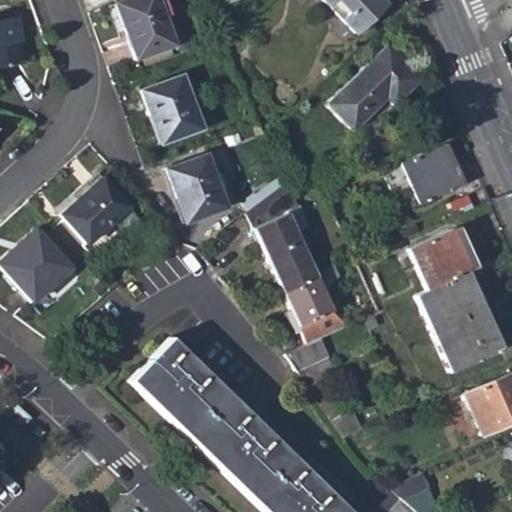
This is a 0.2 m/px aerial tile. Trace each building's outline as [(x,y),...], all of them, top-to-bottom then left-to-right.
[(134,61),(172,46),(155,0),(125,0),(106,7),(116,34),(121,32),(134,61)] [(320,0),(353,33),(383,4),(379,0),(320,0)] [(17,44),(13,19),(0,20),(0,69),(17,67),(14,45),(17,44)] [(416,81),(384,46),(323,105),(349,131),(384,98),(390,105),(416,81)] [(161,142),(197,130),(178,78),(137,93),(145,114),(150,113),(161,142)] [(460,187),(442,146),(383,173),(391,190),(408,182),(418,206),(460,187)] [(186,222),(221,208),(202,155),(162,171),(172,199),(177,197),(186,222)] [(123,208),(96,179),(58,215),(82,244),(123,208)] [(242,214),(245,220),(279,201),(292,198),(285,181),(242,214)] [(245,220),(246,223),(294,202),(292,198),(279,201),(245,220)] [(246,223),(280,294),(312,279),(292,236),(305,229),(294,202),(246,223)] [(406,250),(425,290),(467,271),(449,230),(406,250)] [(26,302),(64,269),(34,235),(8,259),(11,262),(0,272),(26,302)] [(503,349),(468,271),(467,271),(425,290),(413,296),(448,373),(503,349)] [(298,331),(303,345),(316,340),(348,326),(327,312),(312,279),(280,294),(287,311),(281,313),(291,334),(298,331)] [(360,320),(367,331),(389,320),(383,310),(378,311),(360,320)] [(259,511),(342,511),(165,340),(124,382),(259,511)] [(294,373),(325,358),(316,340),(303,345),(282,355),(294,373)] [(330,367),(325,358),(294,373),(305,390),(321,382),(316,373),(330,367)] [(511,419),(511,372),(459,396),(477,435),(511,419)] [(326,402),(316,407),(327,424),(337,419),(326,402)] [(34,417),(19,403),(13,410),(28,423),(31,420),(34,417)] [(349,413),(337,419),(327,424),(338,440),(357,431),(349,413)] [(426,487),(418,474),(386,488),(400,501),(426,487)]
